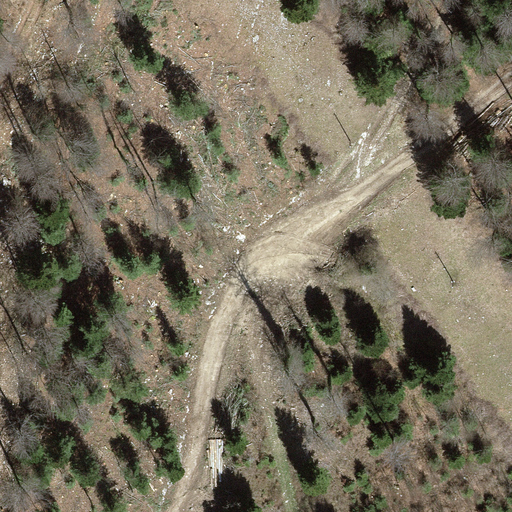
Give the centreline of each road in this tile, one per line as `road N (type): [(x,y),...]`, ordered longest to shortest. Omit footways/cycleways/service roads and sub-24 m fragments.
road 1 (track): [(511,89),(325,214),(245,285),(212,338),(196,454),(178,511)]
road 2 (track): [(325,214),(452,0)]
road 3 (track): [(0,154),(43,0)]
